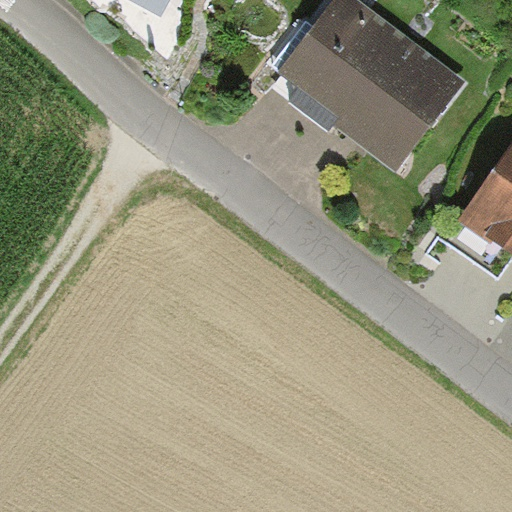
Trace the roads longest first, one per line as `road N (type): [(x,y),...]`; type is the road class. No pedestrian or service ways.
road 1 (residential): [(5,0),(511,377)]
road 2 (track): [(0,363),(166,126)]
